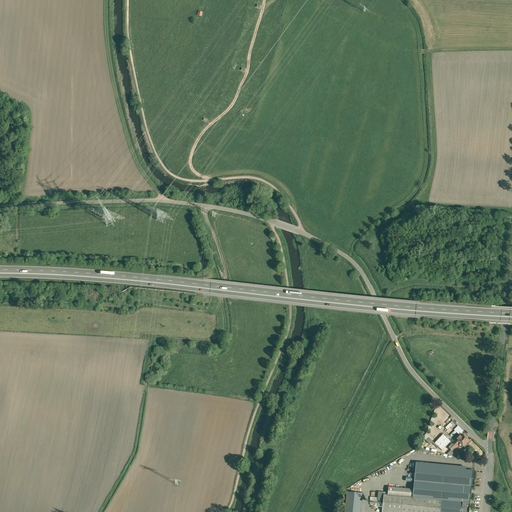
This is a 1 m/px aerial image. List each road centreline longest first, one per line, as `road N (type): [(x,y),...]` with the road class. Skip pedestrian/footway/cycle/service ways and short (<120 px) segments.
road 1 (unclassified): [(489,449),(412,373),(361,271),(321,241),(204,205),(0,205)]
road 2 (trunk): [(0,271),(511,316)]
road 3 (track): [(204,205),(226,284),(221,342),(150,345),(142,383)]
road 4 (track): [(391,329),(297,511)]
road 5 (track): [(192,181),(193,149),(236,98),(264,0)]
road 6 (unclassified): [(511,256),(489,449)]
